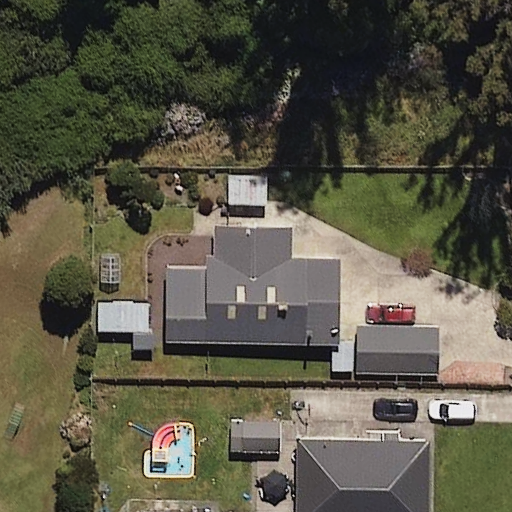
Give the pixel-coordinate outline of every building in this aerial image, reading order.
[(267,173),(226,174),(228,201),(268,199),(267,173)] [(291,254),(291,222),(215,223),(215,261),(183,261),(183,245),(156,245),(157,338),(340,336),(339,253),(291,254)] [(147,299),(99,299),(99,327),(147,327),(147,299)] [(330,347),(330,370),(439,370),(439,325),(359,325),(359,347),(330,347)] [(281,418),(232,419),(233,450),(282,449),(281,418)] [(430,511),(431,436),(301,435),(299,511),(430,511)]
